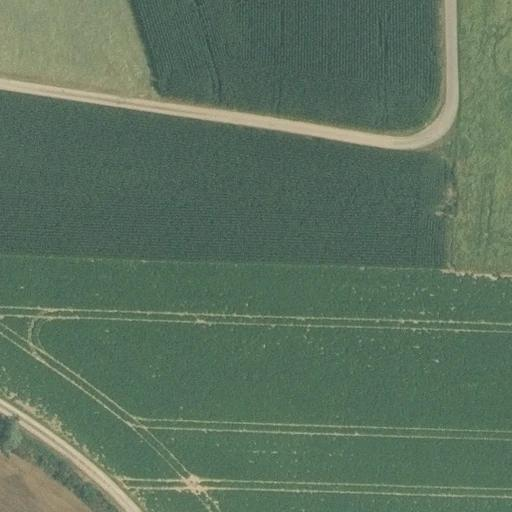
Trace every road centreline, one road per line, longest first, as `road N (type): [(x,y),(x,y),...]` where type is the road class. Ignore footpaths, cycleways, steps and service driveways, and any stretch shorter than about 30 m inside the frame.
road 1 (track): [(451,0),(453,111),(449,129),(426,145),(0,86)]
road 2 (track): [(0,406),(96,470),(136,511)]
